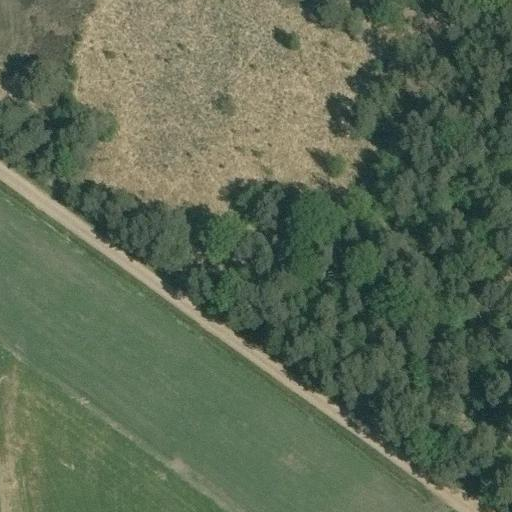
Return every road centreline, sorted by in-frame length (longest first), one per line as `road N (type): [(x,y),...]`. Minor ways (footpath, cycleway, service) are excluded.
road 1 (track): [(225,334),(472,511)]
road 2 (track): [(0,171),(225,334)]
